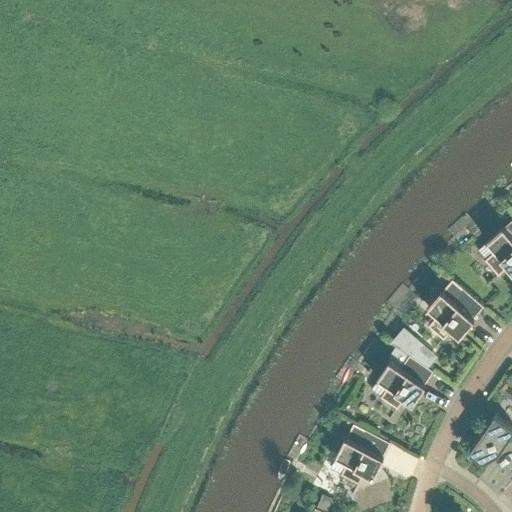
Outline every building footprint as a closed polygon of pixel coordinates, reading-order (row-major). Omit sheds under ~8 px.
[(511,217),(486,240),(495,249),(485,257),(498,273),(511,260),(511,217)] [(428,324),(444,337),(458,320),(465,325),(475,314),(483,304),(452,277),(427,306),(436,314),(428,324)] [(390,358),(377,377),(388,384),(381,395),(397,406),(410,387),(417,392),(426,379),(433,369),(409,352),(401,365),(390,358)] [(511,422),(495,411),(469,448),(483,458),(499,449),(511,430),(511,422)] [(359,481),(369,461),(377,465),(390,441),(390,440),(354,421),(336,455),(347,461),(341,472),(359,481)]
